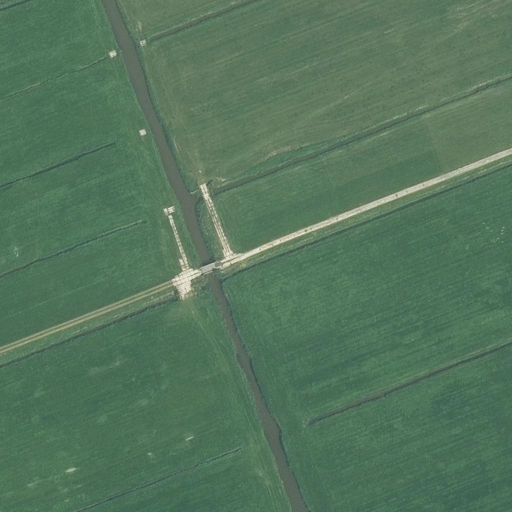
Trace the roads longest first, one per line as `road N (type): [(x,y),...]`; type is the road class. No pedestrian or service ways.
road 1 (track): [(0,353),(233,262),(203,185)]
road 2 (track): [(233,262),(511,152)]
